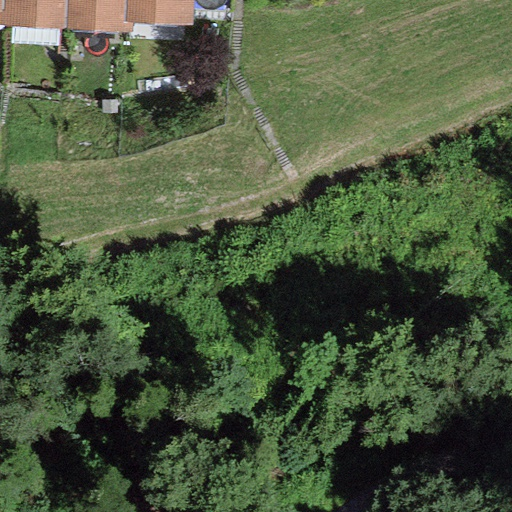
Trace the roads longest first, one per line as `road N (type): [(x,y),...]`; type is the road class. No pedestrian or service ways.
road 1 (track): [(511,85),(217,218),(0,267)]
road 2 (track): [(339,511),(388,478),(511,431)]
